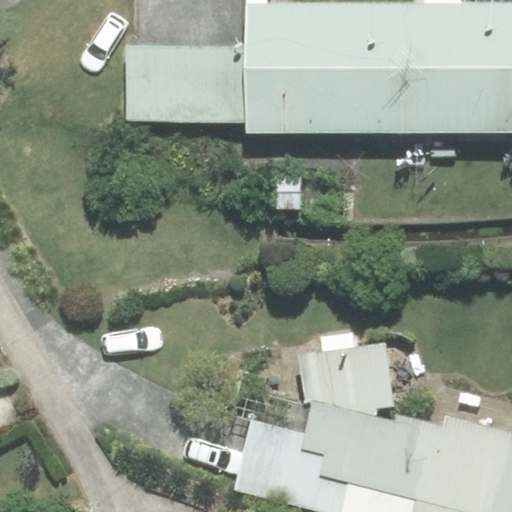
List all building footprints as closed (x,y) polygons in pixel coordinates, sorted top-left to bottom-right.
[(511,3),(400,4),(401,132),(511,132),(511,3)] [(253,121),(253,132),(401,132),(400,4),(253,5),(253,48),(253,121)] [(253,48),(130,47),(130,120),(253,121),(253,48)] [(446,305),(444,348),(498,351),(500,307),(446,305)] [(249,425),(243,489),(320,511),(511,511),(511,422),(441,393),(429,420),(415,419),(400,418),(402,353),(306,349),(304,370),(307,437),(252,417),(249,425)]
